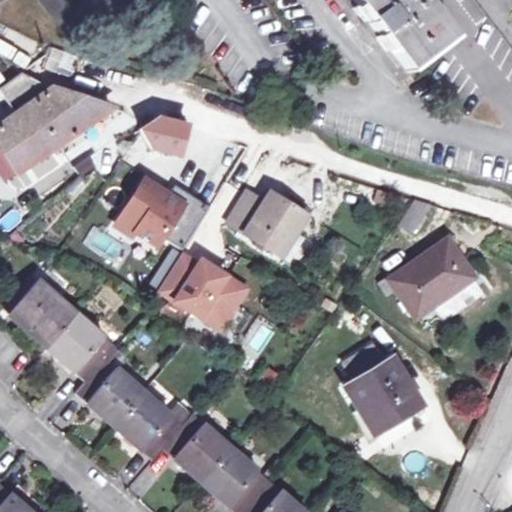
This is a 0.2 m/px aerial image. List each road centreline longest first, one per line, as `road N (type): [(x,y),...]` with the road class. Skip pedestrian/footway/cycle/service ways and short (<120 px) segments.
road 1 (residential): [(0,47),(511,217)]
road 2 (residential): [(120,511),(0,405)]
road 3 (residential): [(465,511),(511,401)]
